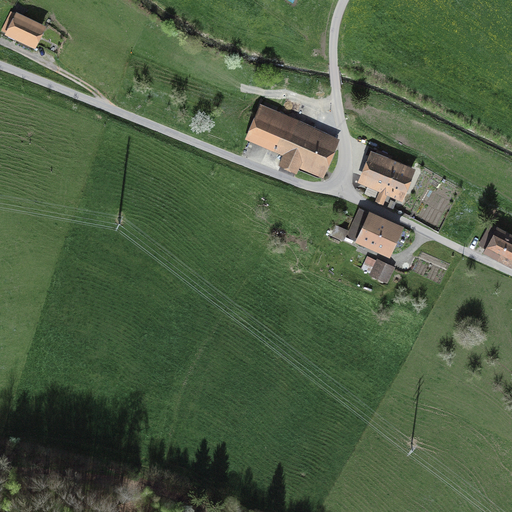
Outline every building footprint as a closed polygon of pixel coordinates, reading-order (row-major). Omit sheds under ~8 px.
[(1,26),(29,40),(40,19),(12,5),(1,26)] [(338,136),(260,102),(245,136),(281,152),(278,162),(295,170),(298,165),(321,175),(338,136)] [(384,192),(400,199),(413,169),(370,150),(357,180),(378,189),(374,200),(380,202),(384,192)] [(348,238),(379,252),(393,223),(362,208),(348,238)] [(511,262),(511,261),(511,237),(493,227),(482,246),(511,262)] [(369,272),(386,280),(394,263),(377,255),(369,272)]
